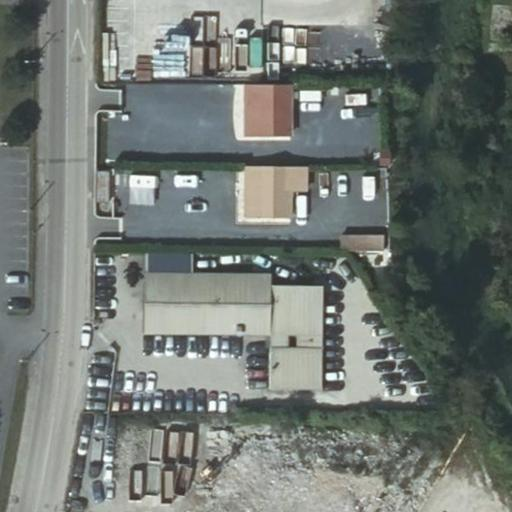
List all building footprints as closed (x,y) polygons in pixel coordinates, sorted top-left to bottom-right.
[(246,87),(246,105),(256,105),(256,137),(291,136),(291,86),(246,87)] [(246,137),(256,137),(256,105),(246,105),(246,137)] [(307,168),(247,169),(247,187),(257,187),(258,219),(293,218),(292,191),(307,191),(307,168)] [(247,187),(248,219),(258,219),(257,187),(247,187)] [(381,237),(339,237),(339,249),(381,248),(381,237)] [(143,274),(143,334),(269,334),(269,389),(322,388),(321,284),(269,285),(269,273),(143,274)]
